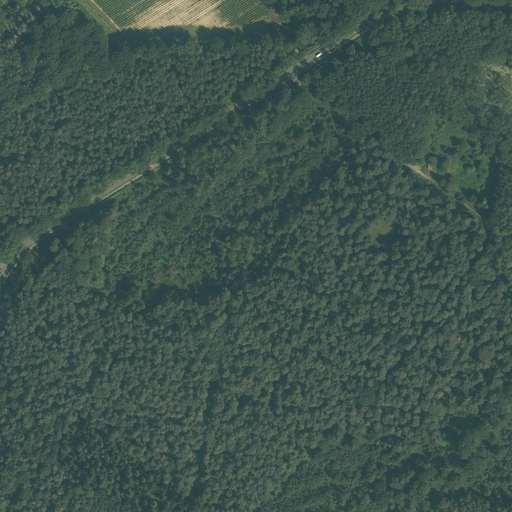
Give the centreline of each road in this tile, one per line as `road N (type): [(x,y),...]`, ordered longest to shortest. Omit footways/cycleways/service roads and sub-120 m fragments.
road 1 (primary): [(7,267),(45,229),(349,33),(394,8),(430,0)]
road 2 (track): [(289,72),(494,226)]
road 3 (track): [(287,38),(241,53),(125,45)]
